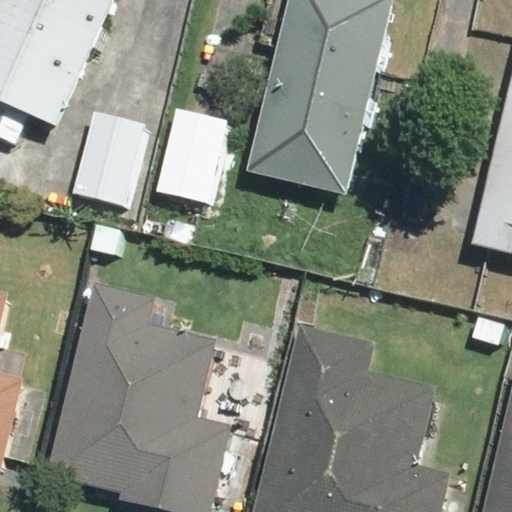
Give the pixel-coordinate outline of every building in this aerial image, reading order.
[(123,0),(0,0),(0,109),(60,137),(123,0)] [(351,200),(396,0),(297,0),(257,179),(351,200)] [(177,101),(156,192),(220,207),(241,117),(177,101)] [(511,260),(511,103),(478,252),(511,260)] [(94,118),(74,199),(127,212),(147,130),(94,118)] [(160,301),(98,287),(53,481),(126,498),(124,505),(153,511),(219,511),(237,433),(202,425),(220,346),(153,331),(160,301)] [(0,478),(8,480),(30,385),(0,377),(0,358),(14,298),(0,294),(0,478)] [(379,345),(302,327),(258,511),(444,511),(453,476),(421,468),(439,390),(372,374),(379,345)] [(511,511),(511,416),(490,511),(511,511)]
